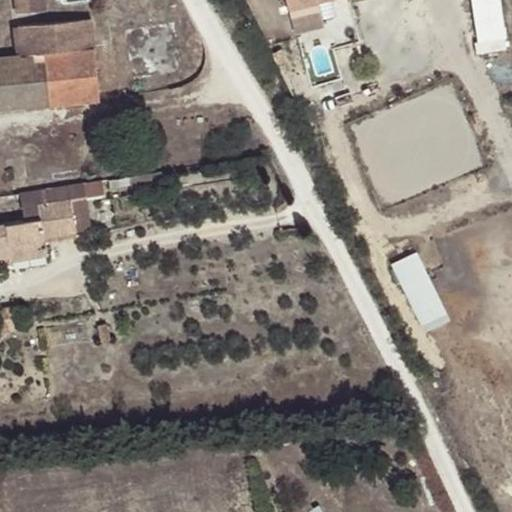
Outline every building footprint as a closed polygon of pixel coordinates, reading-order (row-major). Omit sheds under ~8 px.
[(16,0),(18,14),(36,12),(35,0),(16,0)] [(35,0),(36,12),(50,10),(49,0),(35,0)] [(324,0),(287,0),(295,33),(324,26),(318,2),(324,0)] [(505,0),(475,0),(478,49),(508,48),(505,0)] [(92,18),(42,23),(46,54),(95,48),(92,18)] [(46,54),(42,23),(19,26),(22,56),(0,58),(0,109),(100,98),(95,48),(46,54)] [(145,173),(129,176),(132,196),(149,193),(145,173)] [(71,199),(76,232),(90,230),(86,198),(94,196),(92,181),(69,185),(71,199)] [(17,193),(21,221),(0,223),(0,257),(11,256),(10,248),(45,242),(44,237),(76,232),(71,199),(69,185),(17,193)] [(44,237),(45,242),(77,236),(76,232),(44,237)] [(11,256),(12,261),(48,255),(45,242),(10,248),(11,256)] [(421,247),(394,260),(427,329),(453,317),(421,247)] [(14,307),(0,309),(0,322),(1,328),(17,325),(14,307)] [(107,324),(99,326),(100,341),(110,339),(107,324)]
